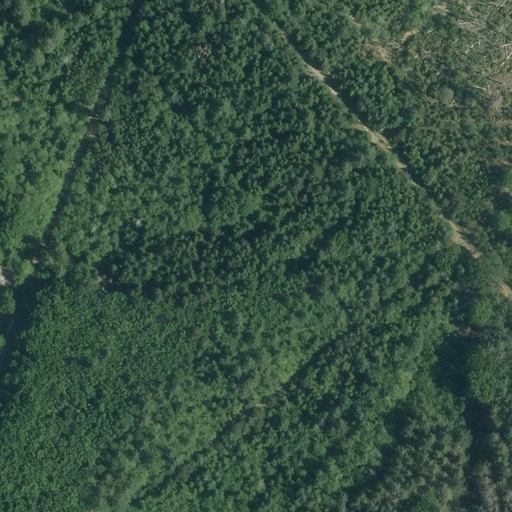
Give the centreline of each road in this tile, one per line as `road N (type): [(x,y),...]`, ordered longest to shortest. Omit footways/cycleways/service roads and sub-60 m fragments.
road 1 (track): [(0,373),(143,0)]
road 2 (track): [(253,0),(462,239)]
